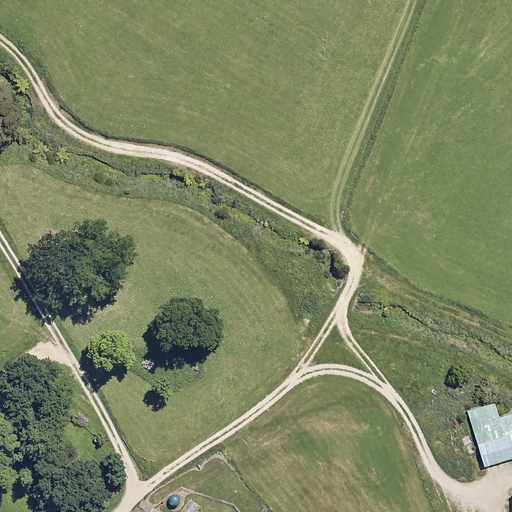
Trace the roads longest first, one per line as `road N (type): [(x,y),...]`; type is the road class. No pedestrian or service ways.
road 1 (track): [(511,385),(445,351),(353,331),(341,316),(360,270),(348,247),(251,192),(221,163),(71,114),(0,33)]
road 2 (track): [(109,511),(202,464),(351,413),(409,435),(456,489),(468,493),(511,478)]
